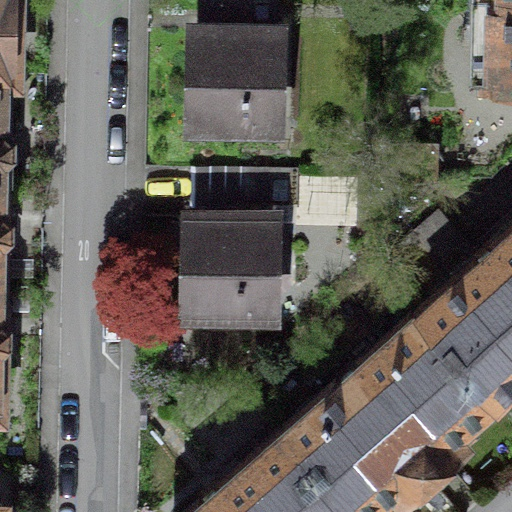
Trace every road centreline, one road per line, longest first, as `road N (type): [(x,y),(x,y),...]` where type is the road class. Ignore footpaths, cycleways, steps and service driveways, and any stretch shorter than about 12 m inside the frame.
road 1 (residential): [(98,0),(91,327)]
road 2 (residential): [(91,327),(87,511)]
